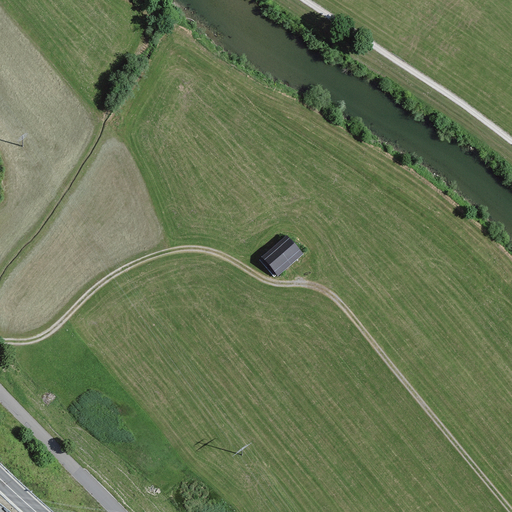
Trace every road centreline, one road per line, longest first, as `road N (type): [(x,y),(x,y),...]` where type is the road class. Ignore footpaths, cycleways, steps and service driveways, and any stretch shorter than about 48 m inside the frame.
road 1 (track): [(0,343),(44,337),(98,283),(162,251),(208,251),(273,284),(326,291),(509,511)]
road 2 (track): [(304,0),(511,144)]
road 3 (unclassified): [(115,511),(0,391)]
